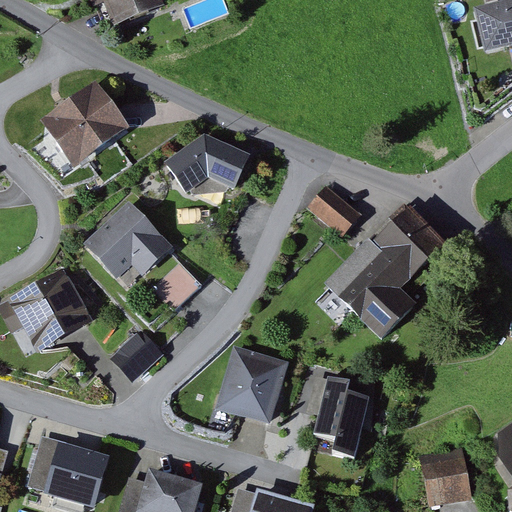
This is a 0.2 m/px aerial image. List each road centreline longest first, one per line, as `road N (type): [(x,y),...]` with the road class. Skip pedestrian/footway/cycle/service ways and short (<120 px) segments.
road 1 (residential): [(305,155),(247,299),(126,434)]
road 2 (residential): [(305,155),(82,47)]
road 3 (residential): [(126,434),(298,486)]
road 4 (residential): [(0,145),(43,198),(51,223),(45,247),(0,281)]
road 5 (residential): [(445,205),(305,155)]
road 6 (residential): [(0,396),(126,434)]
